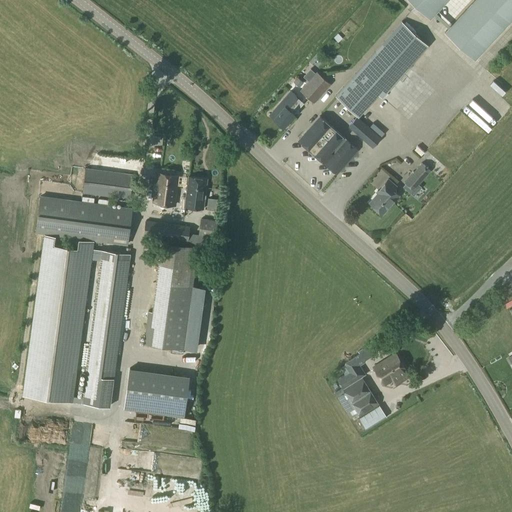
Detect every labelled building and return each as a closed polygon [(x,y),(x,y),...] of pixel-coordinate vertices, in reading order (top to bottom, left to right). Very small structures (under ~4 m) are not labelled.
[(409,0),(430,19),(447,0),(409,0)] [(511,0),(474,0),(444,32),(474,60),(511,19),(511,0)] [(447,29),(452,19),(446,16),(441,26),(447,29)] [(401,20),(335,96),(359,117),(428,45),(401,20)] [(313,103),(329,85),(318,75),(316,73),(305,85),(300,91),(313,103)] [(297,78),(293,82),(296,85),(298,87),(302,82),(297,78)] [(472,97),(480,83),(474,80),(466,94),(472,97)] [(291,112),(301,100),(291,91),(290,92),(270,115),(283,127),(294,114),(291,112)] [(319,117),(298,140),(336,174),(357,150),(344,139),(331,154),(329,152),(342,137),(319,117)] [(356,118),(348,127),(372,147),(380,138),(356,118)] [(437,174),(443,167),(427,152),(421,159),(437,174)] [(421,163),(404,183),(413,191),(430,171),(421,163)] [(367,179),(377,186),(385,174),(375,167),(367,179)] [(84,169),(81,194),(128,200),(131,175),(84,169)] [(157,173),(153,202),(174,205),(175,198),(177,198),(180,178),(178,178),(178,176),(157,173)] [(206,180),(188,177),(184,207),(202,210),(206,180)] [(378,193),(369,203),(382,214),(398,196),(392,190),(395,186),(387,180),(376,192),(378,193)] [(39,198),(35,234),(44,235),(25,395),(72,401),(91,249),(92,241),(126,245),(131,209),(39,198)] [(202,219),(199,235),(216,238),(218,221),(208,220),(202,219)] [(146,221),(144,235),(188,241),(190,227),(146,221)] [(147,311),(143,345),(184,351),(197,248),(160,243),(152,313),(147,311)] [(113,378),(129,254),(101,250),(86,375),(113,378)] [(350,371),(336,380),(344,393),(337,398),(350,418),(357,414),(360,417),(358,418),(365,429),(385,416),(361,378),(366,375),(360,365),(364,363),(365,358),(377,350),(372,343),(358,352),(359,354),(345,363),(350,371)] [(379,359),(372,363),(375,367),(373,368),(384,385),(392,381),(395,385),(409,376),(406,372),(395,354),(388,358),(387,357),(380,361),(379,359)] [(189,379),(129,371),(124,411),(184,418),(189,379)] [(113,378),(86,375),(82,403),(110,407),(113,378)] [(389,418),(400,413),(396,404),(385,409),(389,418)]
